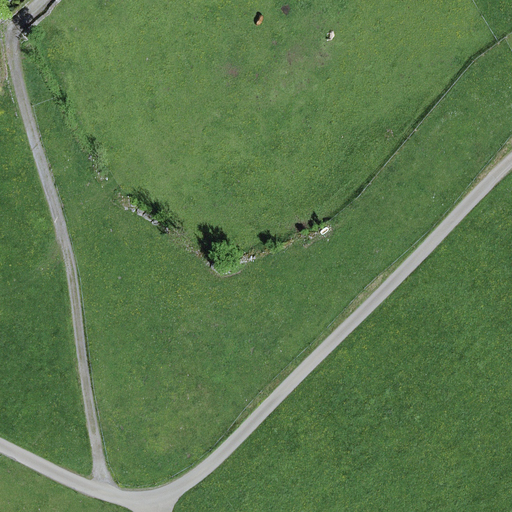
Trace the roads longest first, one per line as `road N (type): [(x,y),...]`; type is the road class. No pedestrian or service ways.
road 1 (unclassified): [(511,155),(209,464),(150,494),(126,495),(0,444)]
road 2 (track): [(41,0),(11,34),(11,50),(66,257),(104,489)]
